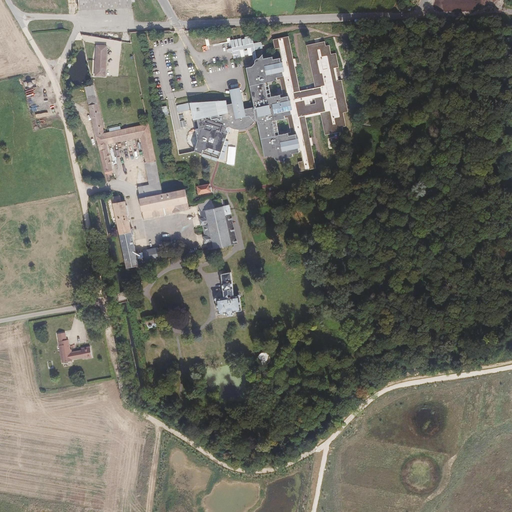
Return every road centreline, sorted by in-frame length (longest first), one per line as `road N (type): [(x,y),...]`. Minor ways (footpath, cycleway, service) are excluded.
road 1 (track): [(105,312),(125,400),(243,471),(272,469),(323,445),(360,404),(400,381),(511,364)]
road 2 (unclassified): [(9,0),(51,75),(105,312)]
